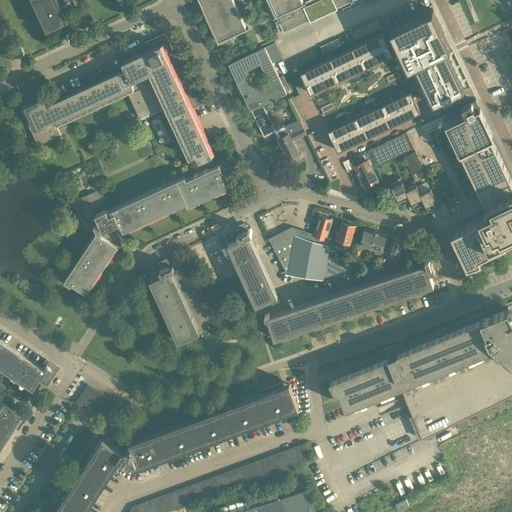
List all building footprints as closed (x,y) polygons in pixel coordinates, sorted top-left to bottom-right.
[(32,0),(47,30),(69,20),(68,19),(65,21),(55,0),(32,0)] [(199,0),(218,41),(248,28),(248,27),(246,28),(233,0),(268,0),(275,14),(274,15),(274,16),(279,13),(281,17),(277,19),(283,32),(353,0),(199,0)] [(434,8),(391,29),(409,67),(415,64),(434,104),(465,90),(446,50),(452,47),(434,8)] [(354,40),(382,27),(378,18),(350,31),(354,40)] [(384,32),(370,38),(380,59),(393,53),(384,32)] [(185,56),(178,59),(165,33),(145,42),(149,49),(122,61),(125,68),(47,104),(44,97),(21,107),(38,145),(61,134),(55,121),(127,88),(139,116),(168,103),(192,156),(197,154),(199,160),(202,159),(203,159),(206,158),(209,156),(209,155),(213,154),(191,108),(206,102),(202,94),(185,56)] [(370,38),(356,45),(366,66),(380,59),(370,38)] [(283,60),(275,44),(265,48),(273,65),(283,60)] [(356,45),(342,51),(352,72),(366,66),(356,45)] [(251,109),(256,120),(267,114),(262,104),(286,92),(285,90),(279,77),(273,65),(265,48),(230,65),(250,109),(251,109)] [(342,51),(329,58),(338,79),(352,72),(342,51)] [(329,58),(315,64),(325,85),(338,79),(329,58)] [(395,63),(318,99),(327,118),(404,82),(395,63)] [(315,64),(301,71),(311,91),(325,85),(315,64)] [(289,88),(283,75),(279,77),(285,90),(289,88)] [(411,89),(397,96),(407,117),(420,110),(411,89)] [(397,96),(383,102),(393,123),(407,117),(397,96)] [(458,118),(447,123),(489,212),(480,216),(482,219),(451,234),(467,267),(481,262),(479,258),(506,245),(504,240),(511,236),(511,182),(491,138),(493,136),(480,108),(479,108),(475,100),(476,100),(476,99),(462,106),(466,114),(458,118)] [(383,102),(369,109),(379,130),(393,123),(383,102)] [(369,109),(356,115),(365,136),(379,130),(369,109)] [(267,114),(256,120),(263,137),(264,137),(276,134),(283,149),(281,150),(282,151),(280,152),(283,159),(287,157),(287,158),(298,153),(292,140),(298,137),(291,123),(275,131),(267,114)] [(356,115),(342,122),(351,142),(365,136),(356,115)] [(342,122),(328,128),(338,149),(351,142),(342,122)] [(406,131),(367,150),(375,166),(413,148),(406,131)] [(415,151),(403,156),(412,174),(423,169),(415,151)] [(209,156),(206,158),(210,168),(186,179),(185,175),(108,211),(102,200),(95,195),(78,203),(85,216),(81,218),(86,229),(94,225),(97,232),(64,281),(70,286),(71,284),(85,292),(116,245),(109,240),(112,236),(114,237),(117,232),(123,229),(123,230),(187,201),(188,204),(227,186),(220,171),(223,170),(220,163),(214,166),(209,156)] [(368,157),(353,164),(363,186),(379,179),(368,157)] [(400,176),(389,182),(399,204),(410,199),(406,189),(400,176)] [(416,184),(406,189),(410,199),(414,207),(424,203),(420,192),(416,184)] [(430,187),(420,192),(424,203),(428,211),(439,205),(430,187)] [(352,262),(327,258),(330,238),(326,236),(331,218),(320,215),(313,235),(291,228),(270,238),(270,237),(269,237),(287,273),(323,279),(350,271),(352,262)] [(349,246),(355,225),(341,221),(338,232),(336,231),(334,238),(336,238),(335,244),(342,246),(342,244),(349,246)] [(239,238),(236,240),(234,234),(224,239),(226,244),(228,243),(256,305),(278,295),(277,294),(275,295),(248,235),(250,234),(249,233),(252,232),(250,228),(247,230),(247,228),(237,233),(239,238)] [(375,232),(376,231),(372,230),(372,231),(364,229),(360,245),(371,248),(375,232)] [(376,231),(375,232),(371,248),(375,249),(374,253),(380,254),(381,251),(382,251),(387,235),(379,233),(379,232),(376,231)] [(389,251),(396,253),(394,258),(386,256),(384,262),(392,264),(393,262),(399,263),(401,254),(400,254),(404,239),(393,236),(389,251)] [(268,336),(274,335),(275,338),(433,284),(429,272),(435,270),(431,260),(430,260),(429,257),(425,259),(426,262),(425,262),(425,264),(271,316),(270,312),(265,313),(266,319),(268,318),(270,324),(265,326),(268,336)] [(170,271),(172,270),(171,269),(174,268),(173,264),(170,265),(169,264),(159,269),(161,273),(150,279),(150,281),(151,280),(164,309),(163,309),(164,311),(165,310),(178,338),(177,339),(178,341),(200,330),(198,331),(170,271)] [(261,303),(262,306),(263,308),(271,305),(268,300),(261,303)] [(511,326),(510,328),(505,322),(502,314),(484,321),(482,317),(480,318),(481,320),(398,353),(397,351),(396,352),(389,355),(389,354),(388,355),(389,357),(332,380),(336,391),(341,389),(347,404),(399,383),(422,438),(511,394),(511,326)] [(34,390),(41,380),(44,382),(45,381),(46,380),(48,379),(49,378),(50,377),(52,374),(52,373),(53,372),(53,371),(54,370),(54,368),(55,367),(55,365),(47,361),(46,362),(44,363),(44,364),(45,363),(45,364),(43,368),(42,367),(40,370),(0,343),(0,367),(30,387),(34,390)] [(53,511),(84,511),(120,457),(123,459),(118,467),(124,470),(139,465),(138,463),(297,404),(298,407),(299,406),(290,381),(289,382),(290,383),(284,385),(282,381),(263,388),(264,393),(130,442),(130,440),(129,441),(131,445),(122,449),(102,436),(53,511)] [(102,415),(110,403),(89,389),(80,401),(102,415)] [(20,415),(2,403),(0,405),(0,441),(1,443),(20,415)] [(300,444),(306,460),(312,458),(306,442),(300,444)] [(295,446),(294,446),(300,462),(301,462),(306,460),(300,444),(295,446)] [(289,448),(288,448),(294,464),(295,464),(300,462),(294,446),(289,448)] [(284,450),(283,450),(289,466),(294,464),(288,448),(284,450)] [(278,452),(277,453),(283,468),(284,468),(289,466),(283,450),(278,452)] [(272,454),(271,455),(277,470),(278,470),(283,468),(277,453),(272,454)] [(267,456),(266,457),(272,473),(273,472),(277,470),(271,455),(267,456)] [(261,458),(260,459),(266,475),(267,474),(272,473),(266,457),(261,458)] [(256,460),(254,461),(260,477),(261,476),(266,475),(260,459),(256,460)] [(250,463),(249,463),(254,479),(256,478),(260,477),(254,461),(250,463)] [(244,465),(243,465),(249,481),(250,480),(254,479),(249,463),(244,465)] [(239,467),(237,467),(243,483),(245,483),(249,481),(243,465),(239,467)] [(233,469),(232,469),(237,485),(239,485),(243,483),(237,467),(233,469)] [(228,471),(226,471),(232,487),(233,487),(237,485),(232,469),(228,471)] [(222,473),(220,474),(226,489),(228,489),(232,487),(226,471),(222,473)] [(216,475),(214,476),(220,492),(222,491),(226,489),(220,474),(216,475)] [(211,477),(209,478),(214,494),(217,493),(220,492),(214,476),(211,477)] [(205,479),(203,480),(209,496),(211,495),(214,494),(209,478),(205,479)] [(200,481),(197,482),(203,498),(205,497),(209,496),(203,480),(200,481)] [(194,483),(192,484),(197,500),(200,499),(203,498),(197,482),(194,483)] [(188,485),(186,486),(192,502),(194,501),(197,500),(192,484),(188,485)] [(183,487),(180,488),(186,504),(189,503),(192,502),(186,486),(183,487)] [(177,489),(175,490),(180,506),(183,505),(186,504),(180,488),(177,489)] [(280,497),(284,511),(317,511),(308,488),(280,497)] [(172,492),(169,493),(175,508),(178,507),(180,506),(175,490),(172,492)] [(166,494),(163,495),(169,511),(172,509),(175,508),(169,493),(166,494)] [(160,496),(158,497),(163,511),(164,511),(165,511),(166,511),(169,511),(163,495),(160,496)] [(408,496),(400,501),(397,501),(400,507),(411,502),(408,496)] [(155,498),(152,499),(156,511),(163,511),(158,497),(155,498)] [(284,511),(280,497),(252,506),(253,511),(284,511)] [(147,501),(146,501),(150,511),(156,511),(152,499),(149,500),(147,501)] [(144,502),(141,503),(143,511),(150,511),(146,501),(144,502)] [(133,506),(137,511),(143,511),(141,503),(133,506)]
